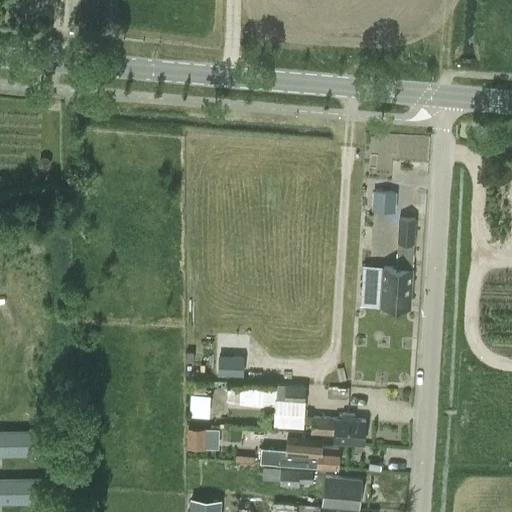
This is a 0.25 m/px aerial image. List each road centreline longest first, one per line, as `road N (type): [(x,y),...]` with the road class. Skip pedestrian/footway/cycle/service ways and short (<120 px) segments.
road 1 (tertiary): [(0,59),(447,94)]
road 2 (unclassified): [(414,511),(447,94)]
